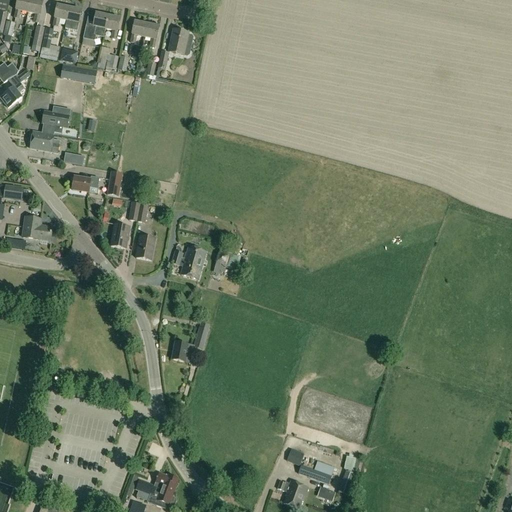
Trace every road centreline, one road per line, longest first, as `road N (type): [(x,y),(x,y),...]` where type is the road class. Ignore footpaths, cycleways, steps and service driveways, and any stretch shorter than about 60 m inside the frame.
road 1 (tertiary): [(231,511),(173,450),(142,318),(89,245)]
road 2 (tertiary): [(89,245),(0,132)]
